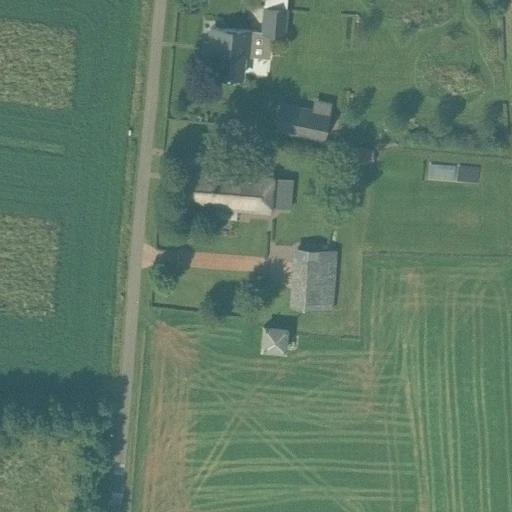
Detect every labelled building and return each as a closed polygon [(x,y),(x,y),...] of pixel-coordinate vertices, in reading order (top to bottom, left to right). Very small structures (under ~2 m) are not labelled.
[(288,8),(265,6),(262,31),(286,34),(288,8)] [(211,70),(211,72),(241,75),(243,53),(249,54),(251,29),(215,26),(213,56),(208,55),(207,70),(211,70)] [(328,113),(281,103),(275,128),(323,139),(328,113)] [(179,203),(205,205),(268,211),(272,170),(183,162),(179,203)] [(298,259),(312,260),(313,247),(299,246),(298,259)] [(286,327),(263,325),(261,347),(284,349),(286,327)]
